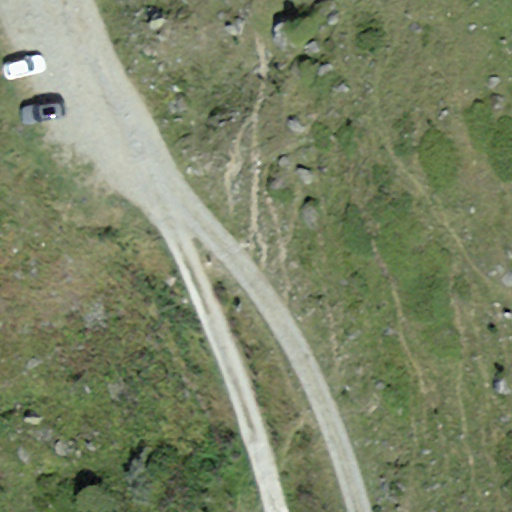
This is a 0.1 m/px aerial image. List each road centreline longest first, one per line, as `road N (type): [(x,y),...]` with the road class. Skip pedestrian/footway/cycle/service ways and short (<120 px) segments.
road 1 (track): [(150,175),(206,226),(264,297),(326,414),(357,511)]
road 2 (track): [(150,175),(251,429),(274,511)]
road 3 (unclassified): [(67,0),(150,175)]
